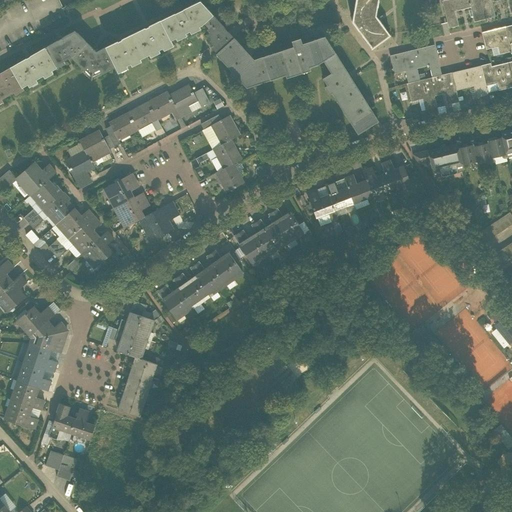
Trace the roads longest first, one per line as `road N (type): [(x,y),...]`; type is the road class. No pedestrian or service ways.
road 1 (residential): [(214,221),(333,153),(511,107)]
road 2 (residential): [(0,169),(194,67)]
road 3 (residential): [(86,297),(119,287),(214,221)]
road 4 (residential): [(370,55),(511,22)]
road 5 (residential): [(52,412),(86,297)]
